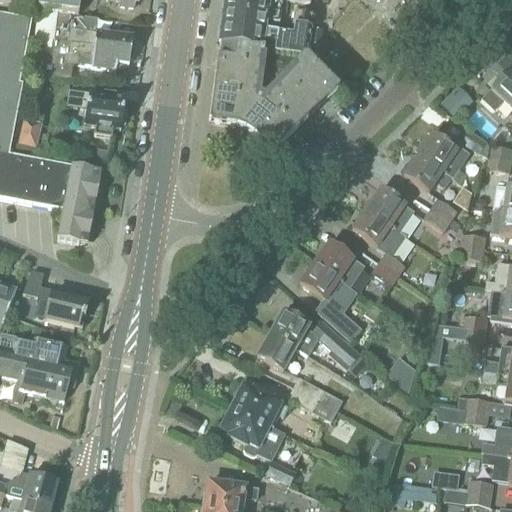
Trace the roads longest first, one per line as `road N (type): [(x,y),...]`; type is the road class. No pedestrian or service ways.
road 1 (residential): [(495,0),(278,211),(234,226),(150,220)]
road 2 (secondary): [(108,471),(150,220)]
road 3 (secondary): [(150,220),(184,0)]
